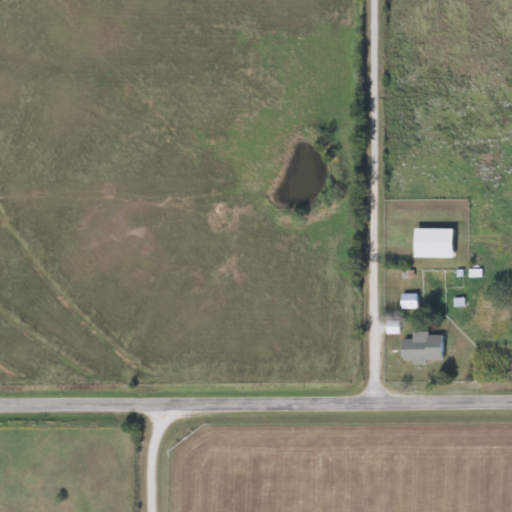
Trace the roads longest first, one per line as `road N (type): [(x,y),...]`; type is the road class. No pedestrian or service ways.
road 1 (secondary): [(0,406),(511,400)]
road 2 (residential): [(378,401),(375,0)]
